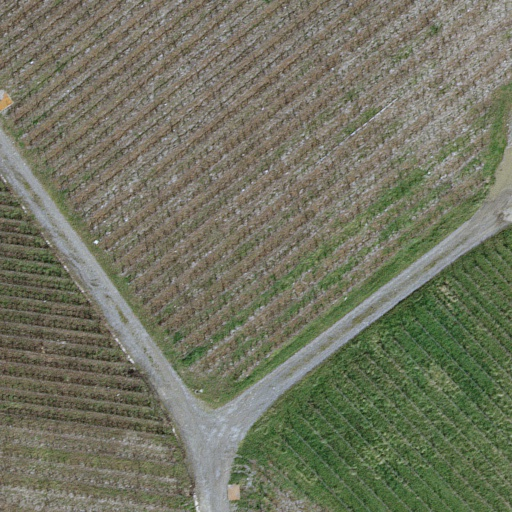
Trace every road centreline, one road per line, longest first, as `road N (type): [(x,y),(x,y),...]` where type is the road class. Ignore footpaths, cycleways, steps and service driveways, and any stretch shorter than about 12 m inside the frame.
road 1 (track): [(223,511),(209,437),(0,135)]
road 2 (track): [(511,210),(209,437)]
